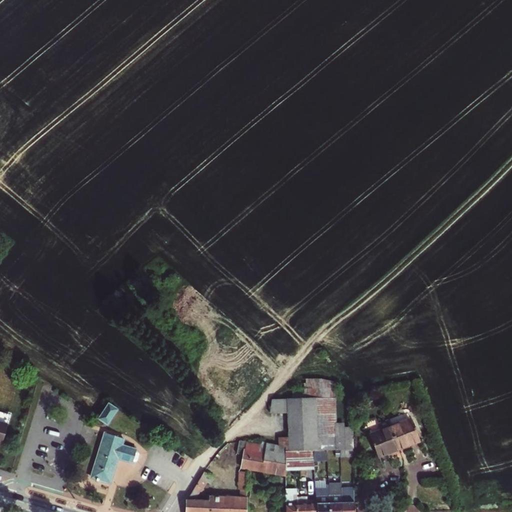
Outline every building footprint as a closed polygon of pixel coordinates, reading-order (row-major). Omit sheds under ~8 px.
[(302,389),(292,389),(292,399),(335,397),(335,391),(334,382),(316,380),(302,379),(302,389)] [(270,413),(289,412),(323,411),(324,436),(289,437),(278,437),(278,446),(287,448),(287,451),(286,451),(286,465),(294,465),(316,465),(316,458),(316,450),(328,450),(341,449),(345,449),(345,427),(345,423),(337,423),(335,397),(292,399),(272,399),(270,413)] [(107,424),(118,409),(109,403),(99,418),(107,424)] [(0,411),(0,422),(8,425),(11,415),(0,411)] [(323,411),(289,412),(289,437),(324,436),(323,411)] [(390,426),(388,419),(377,423),(380,430),(371,434),(379,457),(399,449),(390,426)] [(418,442),(410,419),(390,426),(399,449),(418,442)] [(345,449),(354,449),(353,427),(345,427),(345,449)] [(121,446),(123,438),(106,433),(92,477),(110,483),(118,458),(131,462),(137,461),(139,454),(135,450),(121,446)] [(286,469),(286,465),(286,451),(287,451),(287,448),(278,446),(266,444),(264,454),(259,453),(260,445),(239,441),(237,453),(242,455),(242,468),(286,475),(286,469)] [(328,450),(316,450),(316,458),(329,458),(328,450)] [(211,484),(214,478),(204,472),(187,500),(186,511),(245,511),(247,472),(240,471),(239,489),(241,491),(241,498),(210,497),(209,498),(207,498),(207,501),(195,501),(207,482),(211,484)] [(329,484),(329,488),(329,511),(341,511),(341,488),(341,484),(329,484)] [(329,511),(329,488),(316,488),(316,500),(317,503),(316,511),(329,511)] [(341,511),(354,511),(354,488),(341,488),(341,511)] [(296,490),(292,490),(286,490),(285,511),(316,511),(317,503),(308,503),(297,504),(296,490)]
